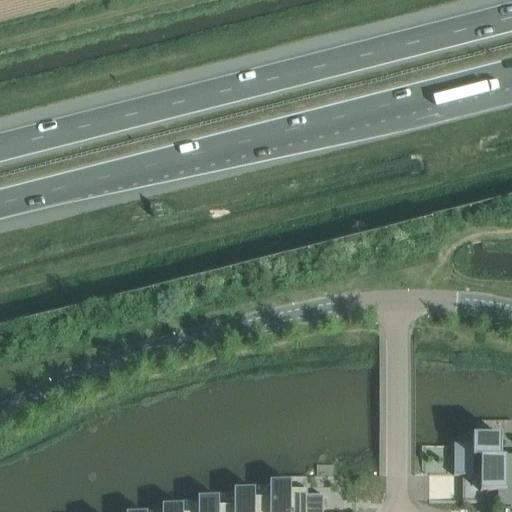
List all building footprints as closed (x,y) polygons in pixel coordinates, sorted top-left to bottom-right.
[(511,435),(500,435),(472,436),(472,444),(454,444),(454,467),(454,475),(453,475),(453,476),(462,476),(462,504),(511,502),(511,435)] [(234,489),(234,511),(269,511),(270,481),(269,481),(269,498),(254,498),(254,489),(234,489)] [(270,481),(269,511),(322,511),(323,496),(307,496),(307,490),(290,490),(290,481),(270,481)] [(198,497),(198,511),(234,511),(234,489),(233,489),(233,505),(218,506),(218,497),(198,497)] [(162,505),(162,511),(198,511),(198,497),(197,497),(197,511),(182,511),(182,505),(162,505)]
